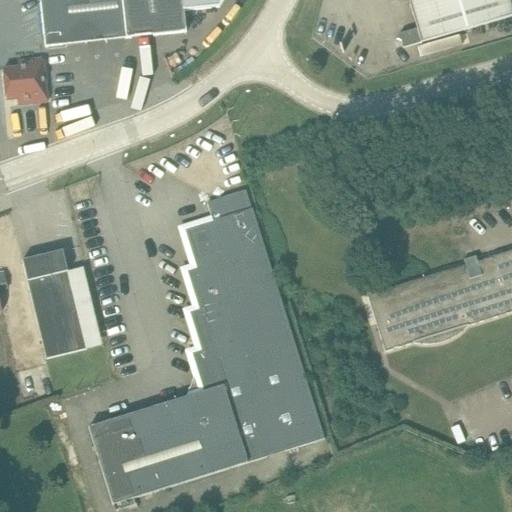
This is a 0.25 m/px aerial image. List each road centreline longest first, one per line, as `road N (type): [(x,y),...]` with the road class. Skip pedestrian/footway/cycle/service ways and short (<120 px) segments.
road 1 (residential): [(0,181),(172,113),(256,45)]
road 2 (residential): [(256,45),(309,102),(368,114),(511,67)]
